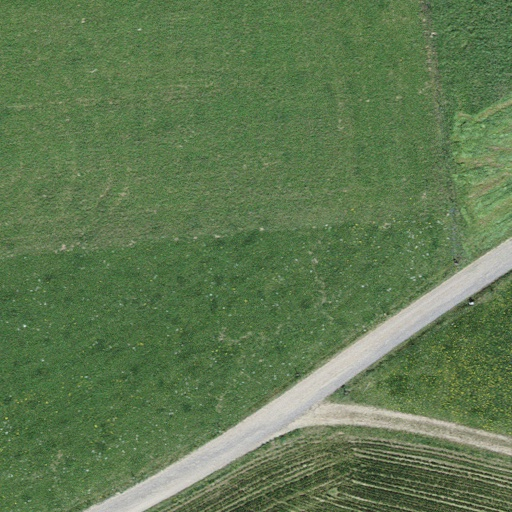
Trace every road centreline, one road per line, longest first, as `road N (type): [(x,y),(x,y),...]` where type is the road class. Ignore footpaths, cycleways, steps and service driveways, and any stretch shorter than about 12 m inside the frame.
road 1 (track): [(271,420),(511,251)]
road 2 (track): [(271,420),(358,413),(511,445)]
road 3 (track): [(112,511),(271,420)]
